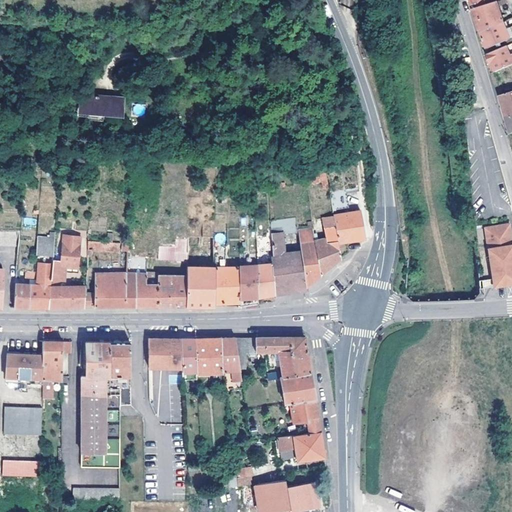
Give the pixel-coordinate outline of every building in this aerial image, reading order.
[(469,0),(472,10),(496,2),(495,0),(469,0)] [(511,0),(500,0),(496,2),(497,6),(507,3),(510,14),(511,13),(511,0)] [(479,31),(503,22),(497,6),(496,2),(472,10),(476,20),(479,31)] [(511,26),(505,29),(503,22),(479,31),(482,39),(486,49),(509,39),(508,38),(511,36),(511,26)] [(505,46),(485,54),(489,63),(491,62),(494,71),(511,63),(511,62),(511,43),(506,47),(505,46)] [(504,114),(509,134),(511,133),(511,91),(499,95),(504,114)] [(120,112),(121,97),(79,94),(79,109),(120,112)] [(309,182),(325,179),(323,172),(308,176),(309,182)] [(328,194),(332,209),(347,206),(345,192),(328,194)] [(364,237),(359,211),(333,216),(337,242),(350,240),(364,237)] [(329,267),(341,258),(339,255),(337,242),(333,216),(322,218),(325,238),(314,241),(320,274),(323,271),(329,267)] [(36,226),(36,218),(24,217),(23,224),(36,226)] [(294,230),(293,218),(271,221),(269,233),(280,232),(294,230)] [(483,227),(490,277),(491,280),(504,278),(508,272),(506,262),(511,261),(511,246),(510,247),(507,223),(483,227)] [(306,285),(320,274),(314,241),(312,228),(297,230),(300,251),(283,254),(289,291),(302,289),(305,289),(306,285)] [(0,229),(0,245),(14,246),(15,231),(0,229)] [(280,232),(281,241),(296,240),(294,230),(280,232)] [(289,291),(283,254),(281,241),(280,232),(269,233),(272,255),(270,255),(270,264),(272,294),(281,292),(285,292),(289,291)] [(35,253),(51,255),(53,233),(48,233),(47,238),(36,237),(35,253)] [(51,264),(49,286),(57,286),(57,279),(62,279),(63,271),(63,260),(70,261),(75,261),(76,234),(68,233),(68,240),(61,240),(60,259),(52,259),(51,264)] [(176,260),(186,260),(186,253),(186,237),(174,238),(174,245),(176,260)] [(213,254),(214,237),(186,237),(186,253),(203,253),(213,254)] [(87,241),(86,250),(118,252),(119,242),(87,241)] [(176,260),(174,245),(158,245),(157,259),(176,260)] [(240,305),(257,303),(256,297),(256,264),(256,252),(242,253),(242,265),(242,267),(238,267),(237,302),(237,306),(240,305)] [(213,267),(213,254),(203,253),(202,267),(213,267)] [(126,272),(135,273),(145,273),(146,258),(127,256),(126,272)] [(504,278),(491,280),(492,286),(510,283),(511,282),(511,261),(506,262),(508,272),(504,278)] [(41,307),(47,306),(49,286),(51,264),(37,262),(36,273),(35,285),(33,285),(31,307),(41,307)] [(256,264),(256,297),(267,295),(268,299),(273,298),(272,294),(270,264),(256,264)] [(185,275),(184,295),(184,306),(199,306),(213,306),(213,302),(214,268),(213,267),(202,267),(185,266),(185,275)] [(237,302),(238,267),(214,268),(213,302),(237,302)] [(15,271),(14,278),(23,279),(24,271),(15,271)] [(107,306),(134,307),(135,273),(126,272),(94,272),(93,293),(83,293),(83,307),(95,306),(107,306)] [(145,273),(135,273),(134,307),(142,306),(156,306),(157,284),(144,284),(145,273)] [(184,295),(185,275),(157,275),(157,284),(156,306),(164,306),(184,306),(184,295)] [(480,278),(481,287),(492,286),(491,280),(490,277),(480,278)] [(20,307),(31,307),(33,285),(14,283),(13,307),(20,307)] [(49,286),(47,306),(54,306),(60,306),(61,287),(57,286),(49,286)] [(69,306),(83,307),(83,293),(83,287),(61,287),(60,306),(69,306)] [(227,337),(220,338),(220,370),(222,371),(223,389),(241,389),(240,381),(238,371),(236,355),(234,337),(227,337)] [(242,337),(234,337),(236,355),(244,354),(254,353),(254,351),(276,352),(279,372),(265,374),(265,379),(277,377),(308,372),(303,337),(274,337),(242,337)] [(180,368),(179,338),(163,338),(146,338),(147,368),(180,368)] [(185,338),(179,338),(180,368),(181,380),(194,380),(194,371),(192,338),(185,338)] [(205,338),(192,338),(194,371),(220,370),(220,338),(205,338)] [(4,377),(42,380),(41,340),(23,340),(7,339),(4,377)] [(41,340),(42,380),(51,380),(60,381),(61,341),(51,341),(41,340)] [(118,396),(118,404),(129,405),(128,375),(127,341),(108,342),(107,376),(107,389),(118,389),(118,396)] [(80,467),(117,467),(118,404),(118,396),(107,396),(107,389),(107,376),(108,342),(84,342),(84,374),(80,375),(80,467)] [(244,354),(236,355),(238,371),(246,370),(244,354)] [(308,372),(277,377),(282,403),(287,403),(313,399),(310,384),(308,372)] [(42,380),(41,395),(51,396),(51,387),(51,380),(42,380)] [(316,415),(313,399),(287,403),(290,423),(305,421),(307,433),(319,432),(316,415)] [(2,434),(39,436),(41,408),(3,407),(2,434)] [(293,448),(295,461),(322,456),(320,444),(319,432),(307,433),(304,433),(304,434),(275,438),(277,450),(293,448)] [(9,475),(38,477),(38,462),(1,461),(0,481),(8,481),(9,475)] [(249,485),(248,480),(247,476),(245,467),(232,469),(236,487),(249,485)] [(283,480),(253,484),(257,511),(271,511),(287,510),(287,511),(290,511),(315,508),(312,491),(315,490),(313,482),(284,487),(283,480)] [(71,502),(117,502),(117,488),(71,488),(71,502)]
